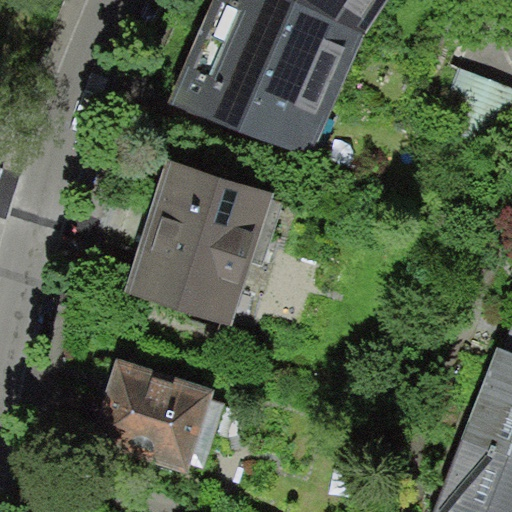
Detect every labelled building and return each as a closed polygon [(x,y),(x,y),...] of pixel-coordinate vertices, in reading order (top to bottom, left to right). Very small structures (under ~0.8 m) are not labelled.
[(351,24),(303,0),(229,0),(229,2),(224,0),(213,0),(186,62),(199,68),(186,100),(298,142),(351,24)] [(303,0),(351,24),(366,0),(303,0)] [(458,66),(437,122),(469,134),(490,78),(468,70),(458,66)] [(469,134),(501,146),(511,115),(511,86),(499,82),(490,78),(469,134)] [(135,285),(224,314),(251,230),(270,236),(281,200),(173,166),(149,241),(135,285)] [(511,340),(508,350),(502,348),(476,412),(467,436),(511,453),(511,340)] [(97,434),(183,463),(185,457),(202,463),(213,429),(196,424),(206,391),(120,363),(104,412),(97,434)] [(511,511),(511,453),(467,436),(437,511),(511,511)]
